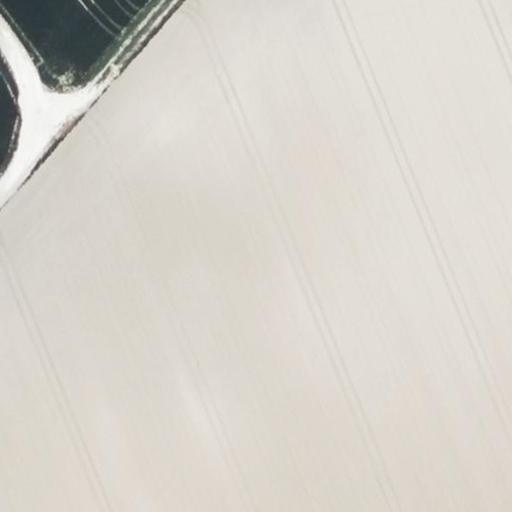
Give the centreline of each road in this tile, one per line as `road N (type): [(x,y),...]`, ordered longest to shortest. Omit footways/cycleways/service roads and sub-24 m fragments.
road 1 (track): [(166,0),(77,99),(32,95)]
road 2 (track): [(0,174),(21,142),(32,95),(0,37)]
